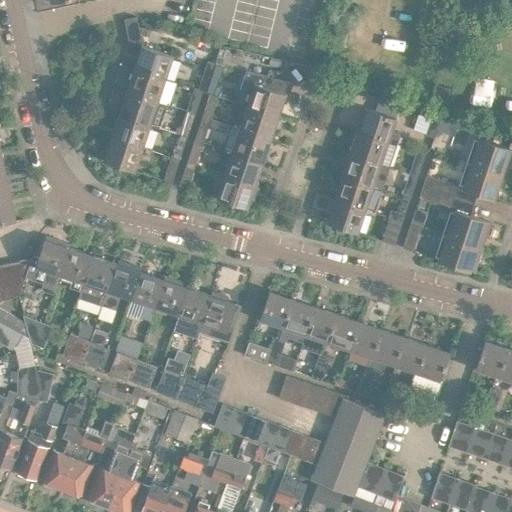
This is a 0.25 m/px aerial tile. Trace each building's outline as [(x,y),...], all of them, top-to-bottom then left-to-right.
[(128,40),(141,45),(135,16),(123,19),(128,40)] [(154,23),(152,29),(160,31),(162,25),(154,23)] [(171,55),(141,45),(133,67),(164,78),(171,55)] [(200,79),(208,82),(214,63),(206,61),(200,79)] [(216,85),(223,65),(214,63),(208,82),(216,85)] [(133,67),(126,90),(156,100),(164,78),(133,67)] [(251,92),(246,105),(277,115),(284,93),(288,94),(292,82),(245,71),(239,88),(251,92)] [(475,76),(470,99),(488,103),(492,79),(475,76)] [(452,89),(434,84),(431,98),(448,102),(452,89)] [(188,103),(196,106),(201,90),(193,87),(188,103)] [(126,90),(119,111),(118,113),(149,123),(156,100),(126,90)] [(378,97),(373,110),(394,117),(399,102),(378,97)] [(201,116),(210,119),(215,103),(206,100),(201,116)] [(269,139),(277,115),(246,105),(238,128),(269,139)] [(433,137),(435,130),(439,119),(441,111),(420,106),(418,113),(430,117),(424,134),(433,137)] [(357,127),(356,130),(387,140),(396,143),(399,134),(390,131),(394,117),(373,110),(364,107),(357,127)] [(194,113),(185,110),(180,126),(188,129),(194,113)] [(118,113),(110,136),(141,146),(149,123),(118,113)] [(201,116),(193,139),(202,141),(207,127),(213,129),(216,121),(210,119),(201,116)] [(453,135),(457,123),(439,119),(435,130),(453,135)] [(261,161),(269,139),(238,128),(231,126),(223,149),(231,151),(261,161)] [(396,143),(387,140),(356,130),(349,150),(348,153),(379,163),(388,166),(396,143)] [(172,149),(181,151),(186,135),(178,133),(172,149)] [(141,146),(110,136),(103,160),(133,170),(141,146)] [(477,137),(469,162),(501,173),(510,148),(477,137)] [(186,161),(194,164),(200,148),(191,145),(186,161)] [(416,150),(410,166),(419,168),(424,152),(416,150)] [(231,151),(223,174),(254,184),(261,161),(231,151)] [(388,166),(379,163),(348,153),(341,175),(371,186),(381,189),(388,166)] [(173,175),(178,159),(170,156),(165,172),(173,175)] [(493,197),(500,177),(501,173),(469,162),(461,187),(493,197)] [(178,185),(179,185),(187,187),(192,171),(183,169),(178,185)] [(416,175),(408,172),(403,188),(411,191),(416,175)] [(0,198),(9,196),(4,173),(0,174),(0,198)] [(254,184),(223,174),(215,197),(246,207),(254,184)] [(334,196),(333,198),(364,208),(371,186),(341,175),(334,196)] [(452,196),(456,185),(425,175),(421,186),(452,196)] [(448,208),(452,196),(421,186),(417,198),(448,208)] [(409,198),(400,195),(395,211),(403,214),(409,198)] [(0,222),(14,220),(9,196),(0,198),(0,222)] [(364,208),(333,198),(325,222),(356,232),(364,208)] [(453,209),(445,234),(477,245),(480,236),(484,238),(490,222),(453,209)] [(393,244),(396,237),(401,221),(387,216),(379,240),(393,244)] [(401,247),(413,251),(421,226),(409,222),(401,247)] [(477,245),(445,234),(437,259),(473,271),(479,255),(475,253),(477,245)] [(52,293),(59,273),(67,247),(58,244),(59,240),(45,235),(34,265),(49,270),(45,280),(42,282),(40,287),(42,290),(52,293)] [(91,255),(67,247),(59,273),(71,277),(68,287),(79,290),(82,281),(91,255)] [(115,263),(91,255),(82,281),(79,290),(78,294),(102,302),(106,289),(115,263)] [(0,300),(17,296),(30,258),(0,263),(0,300)] [(116,259),(115,263),(106,289),(102,302),(115,307),(119,294),(130,297),(139,271),(129,267),(130,264),(116,259)] [(153,305),(162,278),(139,271),(130,297),(142,301),(138,315),(148,318),(153,305)] [(163,275),(162,278),(153,305),(177,313),(186,286),(176,283),(177,280),(163,275)] [(195,336),(200,321),(209,294),(186,286),(177,313),(172,328),(195,336)] [(210,290),(209,294),(200,321),(214,325),(210,335),(228,340),(240,304),(225,299),(226,296),(210,290)] [(258,318),(282,326),(291,298),(268,290),(258,318)] [(291,298),(282,326),(304,333),(314,306),(291,298)] [(336,314),(314,306),(304,333),(327,341),(336,314)] [(24,322),(0,308),(0,332),(17,342),(21,334),(18,333),(24,322)] [(22,314),(28,335),(30,342),(34,344),(42,322),(22,314)] [(327,341),(349,349),(359,321),(336,314),(327,341)] [(359,321),(349,349),(372,356),(381,329),(359,321)] [(42,322),(34,344),(42,347),(50,325),(42,322)] [(76,334),(87,338),(91,326),(80,322),(76,334)] [(93,327),(89,339),(102,344),(106,332),(93,327)] [(372,356),(394,364),(403,336),(381,329),(372,356)] [(89,340),(69,333),(61,354),(81,361),(89,340)] [(18,368),(16,368),(16,392),(37,398),(42,400),(35,369),(27,336),(25,336),(21,334),(17,342),(13,347),(18,368)] [(114,349),(135,356),(140,341),(119,334),(114,349)] [(394,364),(416,371),(426,344),(403,336),(394,364)] [(273,337),(268,349),(280,353),(284,340),(273,337)] [(109,348),(89,340),(81,361),(101,369),(109,348)] [(497,375),(507,348),(483,340),(474,367),(497,375)] [(247,342),(243,354),(254,357),(258,345),(247,342)] [(448,351),(426,344),(416,371),(439,379),(448,351)] [(511,349),(507,348),(497,375),(511,380),(511,349)] [(280,353),(268,349),(264,361),(275,365),(280,353)] [(136,358),(116,350),(108,372),(128,379),(136,358)] [(318,352),(313,364),(325,368),(329,355),(318,352)] [(167,357),(163,368),(182,376),(187,364),(167,357)] [(156,366),(136,358),(128,379),(147,387),(156,366)] [(325,368),(313,364),(309,376),(321,380),(325,368)] [(363,367),(359,379),(370,383),(374,371),(363,367)] [(182,376),(163,368),(154,390),(174,397),(182,376)] [(35,369),(42,400),(46,401),(53,373),(35,369)] [(211,371),(206,385),(202,383),(194,405),(211,411),(224,376),(211,371)] [(285,374),(281,386),(303,393),(307,382),(285,374)] [(202,383),(182,376),(174,397),(194,405),(202,383)] [(86,377),(83,386),(96,390),(99,382),(86,377)] [(359,379),(354,392),(365,395),(370,383),(359,379)] [(118,404),(123,391),(100,382),(95,395),(118,404)] [(299,404),(311,408),(319,386),(307,382),(303,393),(299,404)] [(408,382),(404,394),(415,398),(419,386),(408,382)] [(303,393),(281,386),(277,397),(299,404),(303,393)] [(330,390),(319,386),(311,408),(323,412),(330,390)] [(489,386),(485,398),(496,401),(500,389),(489,386)] [(141,398),(144,391),(133,387),(130,393),(136,396),(141,398)] [(0,411),(0,427),(2,429),(12,432),(22,436),(37,398),(16,392),(8,390),(0,411)] [(343,394),(330,390),(323,412),(334,416),(342,396),(343,394)] [(126,392),(121,404),(131,407),(136,396),(130,393),(126,392)] [(404,394),(400,406),(410,410),(415,398),(404,394)] [(325,438),(326,438),(324,442),(316,464),(310,479),(352,495),(355,485),(365,460),(384,412),(342,396),(334,416),(332,423),(331,423),(325,438)] [(66,423),(77,427),(86,403),(75,398),(73,403),(68,402),(61,421),(66,423)] [(485,398),(481,410),(491,414),(496,401),(485,398)] [(143,411),(162,418),(166,407),(147,400),(143,411)] [(27,474),(36,478),(64,406),(53,402),(41,434),(30,430),(14,469),(18,471),(17,472),(27,476),(27,474)] [(220,427),(224,429),(233,407),(221,402),(213,425),(220,427)] [(224,429),(236,433),(244,411),(233,407),(224,429)] [(195,420),(172,411),(163,434),(186,443),(195,420)] [(243,436),(247,438),(255,415),(244,411),(236,433),(243,436)] [(255,415),(247,438),(258,442),(259,442),(267,420),(255,415)] [(84,424),(82,429),(60,487),(66,489),(66,491),(78,496),(79,494),(80,495),(92,463),(82,460),(88,445),(101,451),(104,445),(111,424),(112,423),(103,419),(99,430),(84,424)] [(465,451),(474,426),(455,419),(447,445),(465,451)] [(266,445),(270,446),(278,424),(267,420),(259,442),(266,445)] [(60,487),(82,429),(77,427),(66,423),(61,436),(67,438),(62,452),(52,448),(40,479),(42,480),(42,482),(53,486),(54,485),(60,487)] [(100,504),(101,502),(107,504),(129,446),(134,433),(111,424),(104,445),(113,448),(105,468),(99,466),(87,497),(89,498),(88,500),(100,504)] [(270,446),(282,451),(290,429),(278,424),(270,446)] [(492,432),(474,426),(465,451),(483,457),(492,432)] [(12,432),(2,429),(0,427),(0,464),(10,468),(22,436),(12,432)] [(289,454),(293,455),(301,433),(290,429),(282,451),(289,454)] [(492,432),(483,457),(501,463),(510,438),(492,432)] [(293,455),(304,459),(313,437),(301,433),(293,455)] [(324,442),(313,437),(304,459),(316,464),(324,442)] [(501,463),(511,467),(511,438),(510,438),(501,463)] [(129,446),(107,504),(115,508),(116,510),(121,511),(123,511),(126,511),(139,481),(134,479),(139,465),(145,467),(150,454),(129,446)] [(267,447),(263,456),(274,460),(277,451),(267,447)] [(208,459),(206,464),(198,484),(214,490),(218,479),(226,482),(235,459),(211,450),(208,459)] [(188,452),(186,456),(183,455),(179,464),(188,468),(184,479),(198,484),(206,464),(208,459),(188,452)] [(235,459),(226,482),(241,487),(249,464),(235,459)] [(373,492),(382,467),(365,460),(355,485),(373,492)] [(403,475),(382,467),(373,492),(393,500),(395,495),(403,475)] [(438,471),(430,497),(447,503),(456,477),(438,471)] [(285,511),(291,496),(300,499),(305,484),(281,475),(276,489),(273,499),(278,501),(274,511),(285,511)] [(475,484),(456,477),(447,503),(466,509),(474,485),(475,485),(475,484)] [(160,511),(171,485),(152,478),(139,511),(160,511)] [(182,511),(190,492),(171,485),(160,511),(182,511)] [(466,509),(465,510),(469,511),(484,511),(492,491),(475,485),(474,485),(466,509)] [(316,486),(313,496),(336,504),(340,495),(316,486)] [(510,497),(492,491),(484,511),(504,511),(509,499),(510,499),(510,497)] [(360,509),(361,509),(364,500),(353,495),(349,504),(360,509)] [(416,511),(419,504),(395,495),(393,500),(390,507),(402,511),(416,511)] [(214,511),(216,510),(206,507),(207,503),(198,500),(193,511),(214,511)] [(361,509),(368,511),(373,511),(376,504),(364,500),(361,509)]
